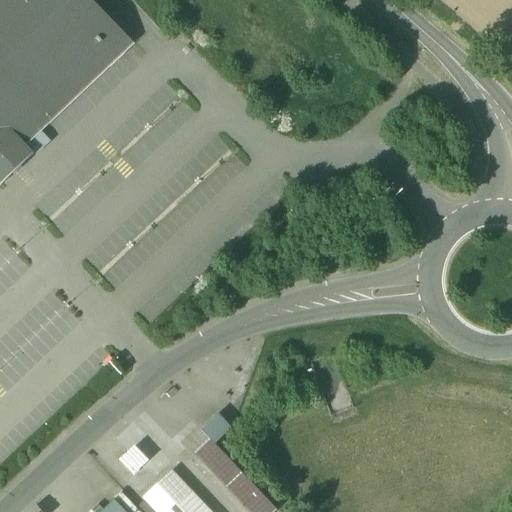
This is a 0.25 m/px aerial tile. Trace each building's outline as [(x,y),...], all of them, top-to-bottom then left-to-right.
[(0,0),(0,184),(1,185),(33,155),(22,143),(122,49),(130,42),(90,0),(0,0)] [(214,445),(231,428),(217,414),(200,430),(209,439),(214,445)] [(194,453),(248,511),(273,511),(276,510),(214,445),(209,439),(194,453)] [(134,474),(148,461),(135,446),(120,460),(134,474)] [(208,511),(172,473),(145,498),(157,511),(208,511)] [(124,511),(117,503),(106,511),(124,511)]
